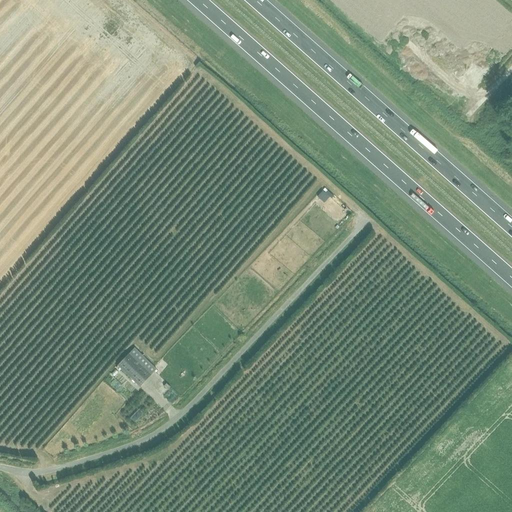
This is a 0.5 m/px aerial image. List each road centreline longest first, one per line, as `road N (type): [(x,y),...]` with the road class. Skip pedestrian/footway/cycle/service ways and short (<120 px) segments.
road 1 (motorway): [(198,0),(511,278)]
road 2 (motorway): [(511,228),(254,0)]
